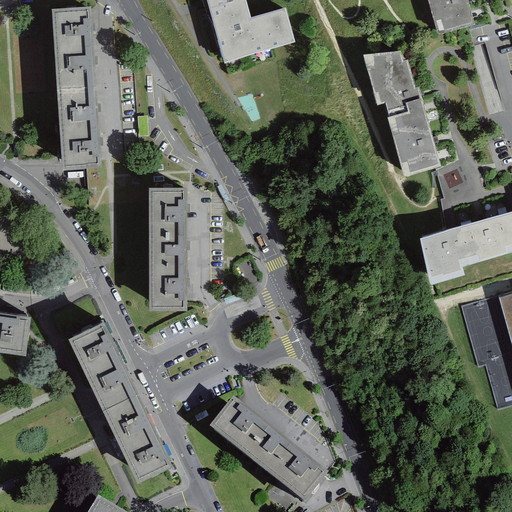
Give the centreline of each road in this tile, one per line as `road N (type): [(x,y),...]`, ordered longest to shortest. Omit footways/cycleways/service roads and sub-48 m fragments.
road 1 (residential): [(127,0),(289,293),(378,511)]
road 2 (residential): [(211,511),(75,231),(28,179),(0,162)]
road 3 (unknown): [(233,361),(271,418),(313,453)]
